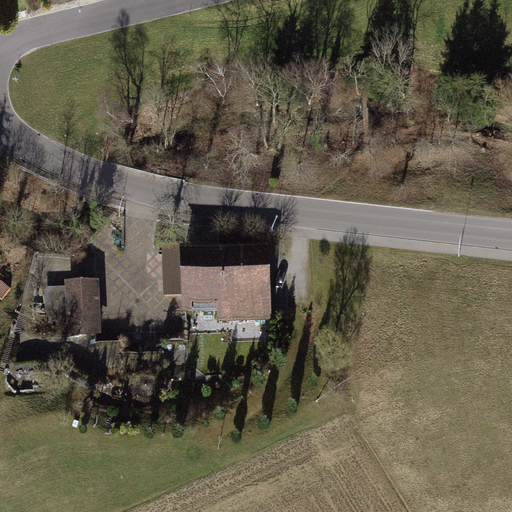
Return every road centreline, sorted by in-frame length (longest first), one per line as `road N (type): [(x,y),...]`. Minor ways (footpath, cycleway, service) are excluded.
road 1 (tertiary): [(0,119),(48,155),(164,193),(511,235)]
road 2 (tertiary): [(0,54),(36,33),(171,0)]
